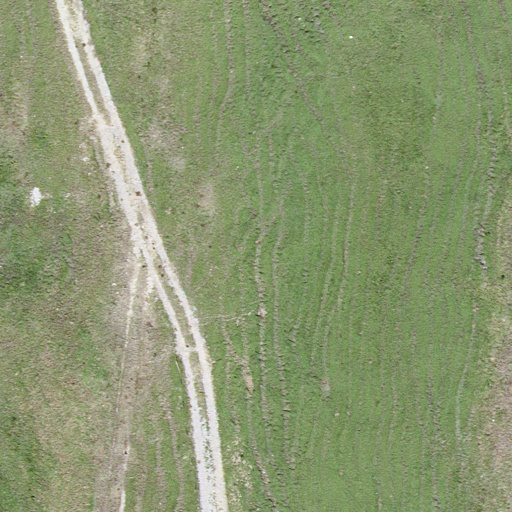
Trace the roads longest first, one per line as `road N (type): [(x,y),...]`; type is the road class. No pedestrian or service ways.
road 1 (track): [(69,0),(145,239),(201,370),(215,511)]
road 2 (track): [(145,239),(140,331),(112,511)]
